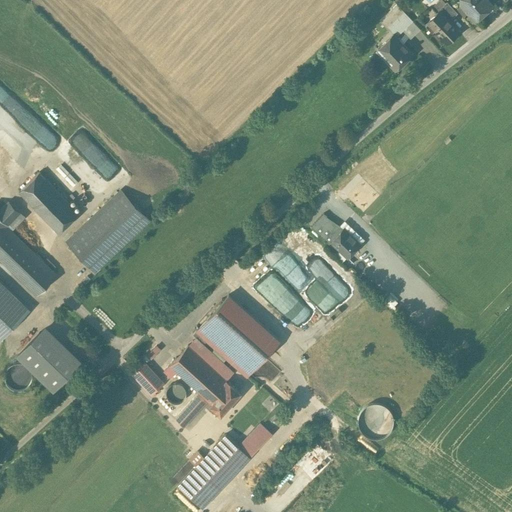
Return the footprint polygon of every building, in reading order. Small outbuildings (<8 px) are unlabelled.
[(491,4),(487,0),(459,0),(460,2),(467,11),(471,12),(476,17),(491,4)] [(458,13),(447,1),(438,10),(439,10),(440,10),(450,20),(458,13)] [(397,4),(380,20),(393,33),(393,32),(397,36),(413,20),(397,4)] [(450,20),(440,10),(439,10),(425,24),(433,31),(435,29),(447,42),(459,30),(450,20)] [(393,33),(376,49),(395,69),(412,53),(397,36),(393,32),(393,33)] [(79,210),(38,171),(19,192),(59,231),(79,210)] [(121,189),(66,241),(95,271),(149,220),(121,189)] [(15,194),(0,208),(0,257),(37,294),(57,273),(12,229),(30,210),(15,194)] [(328,217),(324,213),(311,226),(329,243),(331,241),(330,241),(343,227),(328,217)] [(293,223),(227,283),(221,287),(229,294),(279,339),(304,353),(373,294),(296,220),(293,223)] [(361,244),(343,227),(330,241),(331,241),(348,257),(361,244)] [(0,301),(19,320),(31,307),(0,277),(0,301)] [(229,294),(193,333),(196,335),(203,342),(207,339),(247,375),(279,339),(229,294)] [(19,320),(0,301),(0,322),(9,330),(19,320)] [(0,322),(0,339),(9,330),(0,322)] [(34,325),(22,338),(68,383),(80,370),(34,325)] [(203,342),(196,335),(188,344),(218,371),(221,374),(229,366),(203,342)] [(151,357),(162,348),(158,344),(147,353),(151,357)] [(218,371),(188,344),(164,370),(169,374),(167,376),(169,377),(170,376),(171,376),(176,370),(199,391),(200,392),(218,371)] [(31,381),(32,376),(31,371),(28,366),(23,363),(18,362),(13,363),(8,366),(5,371),(4,376),(5,382),(9,386),(13,389),(18,390),(24,389),(28,386),(31,381)] [(162,381),(145,363),(134,373),(150,391),(162,381)] [(221,374),(218,371),(200,392),(208,399),(212,402),(210,404),(221,413),(241,391),(227,379),(234,370),(229,366),(221,374)] [(186,395),(186,392),(185,388),(183,385),(180,382),(176,382),(172,382),(169,385),(167,388),(166,392),(167,396),(169,399),(172,401),(176,402),(180,401),(183,399),(186,395)] [(199,391),(175,417),(184,426),(208,399),(200,392),(199,391)] [(205,456),(196,464),(177,484),(203,506),(250,455),(238,444),(226,433),(205,456)] [(259,446),(247,436),(238,444),(250,455),(259,446)] [(199,450),(190,459),(196,464),(205,456),(199,450)]
